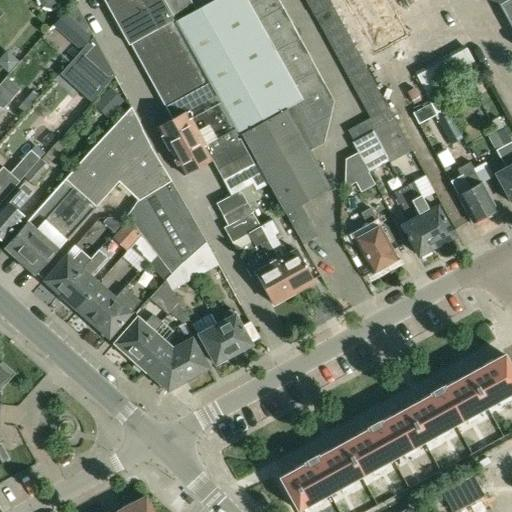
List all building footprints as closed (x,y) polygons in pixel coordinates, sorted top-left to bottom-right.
[(36,0),(37,2),(39,6),(40,4),(42,7),(41,9),(43,10),(46,11),(50,11),(53,11),(56,9),(59,7),(61,5),(62,1),(62,0),(36,0)] [(159,0),(107,0),(105,1),(117,23),(159,0)] [(129,45),(131,44),(173,21),(175,21),(163,0),(159,0),(117,23),(129,45)] [(190,0),(165,0),(165,1),(170,11),(190,0)] [(190,0),(170,11),(176,22),(210,83),(238,135),(242,134),(280,113),(219,0),(216,0),(197,11),(190,0)] [(219,0),(280,113),(286,110),(300,102),(292,86),(281,66),(267,38),(246,0),(219,0)] [(246,0),(267,38),(293,25),(279,0),(246,0)] [(316,16),(317,16),(333,7),(329,0),(320,0),(310,6),(316,16)] [(388,0),(342,0),(372,54),(407,35),(388,0)] [(511,0),(494,0),(502,2),(511,22),(511,0)] [(339,17),(333,7),(317,16),(322,26),(339,17)] [(53,27),(62,35),(73,21),(64,14),(53,27)] [(322,26),(328,36),(344,27),(339,17),(322,26)] [(131,44),(166,107),(179,100),(208,84),(210,83),(176,22),(175,21),(173,21),(131,44)] [(308,53),(293,25),(267,38),(281,66),(308,53)] [(350,37),(344,27),(328,36),(333,47),(350,37)] [(333,47),(339,57),(355,48),(350,37),(333,47)] [(479,73),(463,44),(414,70),(429,99),(479,73)] [(339,57),(344,67),(361,58),(355,48),(339,57)] [(6,50),(1,56),(2,68),(8,73),(19,61),(6,50)] [(308,53),(281,66),(292,86),(319,72),(308,53)] [(366,68),(361,58),(344,67),(350,77),(366,68)] [(106,61),(79,92),(90,102),(113,76),(106,61)] [(350,77),(355,88),(372,79),(370,76),(366,68),(350,77)] [(334,101),(319,72),(292,86),(300,102),(312,125),(331,115),(334,101)] [(377,89),(372,79),(355,88),(361,98),(377,89)] [(166,107),(173,120),(160,127),(185,173),(214,158),(212,155),(241,139),(238,135),(210,83),(208,84),(179,100),(166,107)] [(98,100),(113,113),(124,101),(109,88),(98,100)] [(361,98),(367,108),(383,99),(377,89),(361,98)] [(31,104),(25,99),(17,108),(23,113),(31,104)] [(372,119),(389,110),(383,99),(367,108),(372,119)] [(324,144),(331,115),(312,125),(300,102),(286,110),(309,152),(324,144)] [(436,114),(430,102),(412,112),(418,123),(434,115),(436,114)] [(34,275),(48,260),(62,245),(118,184),(136,200),(127,216),(141,234),(156,255),(170,274),(182,264),(206,244),(171,181),(153,151),(140,127),(142,126),(131,107),(31,217),(3,247),(34,275)] [(258,163),(270,185),(303,245),(318,236),(300,205),(330,188),(309,152),(286,110),(280,113),(242,134),(258,163)] [(355,141),(374,131),(394,120),(389,110),(372,119),(350,131),(355,141)] [(450,144),(462,138),(448,113),(436,120),(450,144)] [(394,120),(374,131),(387,154),(407,143),(394,120)] [(495,133),(506,152),(511,163),(511,144),(503,129),(495,133)] [(387,154),(374,131),(355,141),(353,143),(359,153),(365,164),(365,166),(387,154)] [(511,203),(511,163),(506,152),(495,133),(488,137),(506,170),(497,175),(511,203)] [(58,139),(40,159),(24,177),(34,186),(50,168),(47,165),(65,146),(58,139)] [(248,153),(241,139),(212,155),(214,158),(219,168),(248,153)] [(15,169),(24,177),(40,159),(31,150),(15,169)] [(219,168),(226,181),(255,165),(248,153),(219,168)] [(363,165),(365,164),(359,153),(347,160),(356,182),(368,176),(363,165)] [(226,181),(233,195),(242,190),(255,184),(258,191),(270,185),(258,163),(255,165),(226,181)] [(450,181),(458,197),(472,223),(495,210),(481,183),(473,169),(470,163),(456,170),(460,176),(450,181)] [(0,196),(3,199),(19,182),(3,168),(0,170),(0,196)] [(0,239),(1,240),(4,237),(21,218),(13,212),(31,191),(22,184),(0,208),(0,239)] [(404,187),(411,201),(435,247),(453,237),(437,207),(426,212),(410,184),(404,187)] [(417,256),(435,247),(411,201),(404,187),(395,192),(411,221),(401,226),(417,256)] [(250,205),(242,190),(233,195),(219,203),(226,217),(250,205)] [(254,214),(250,205),(226,217),(230,226),(254,214)] [(386,265),(396,259),(388,245),(390,243),(381,226),(380,226),(370,208),(361,214),(371,232),(355,240),(373,272),(377,270),(379,272),(386,268),(386,265)] [(232,243),(249,234),(262,227),(254,214),(242,220),(230,226),(224,229),(232,243)] [(114,232),(127,217),(126,216),(106,217),(102,222),(114,232)] [(272,221),(262,227),(286,271),(283,272),(294,292),(314,281),(298,251),(287,257),(275,236),(279,234),(272,221)] [(127,251),(129,248),(140,236),(139,236),(125,223),(112,238),(127,251)] [(272,304),(294,292),(283,272),(286,271),(262,227),(249,234),(256,247),(260,245),(272,265),(256,274),(272,304)] [(129,248),(147,265),(156,255),(141,234),(139,236),(140,236),(129,248)] [(206,244),(182,264),(191,279),(218,264),(206,244)] [(53,289),(59,294),(89,259),(81,252),(73,261),(66,255),(43,281),(46,283),(45,285),(52,291),(53,289)] [(147,265),(164,281),(165,280),(170,274),(156,255),(147,265)] [(98,267),(89,259),(59,294),(65,300),(64,301),(70,307),(72,306),(74,308),(82,299),(97,282),(90,276),(98,267)] [(171,290),(191,279),(182,264),(170,274),(165,280),(171,290)] [(100,285),(85,302),(77,311),(80,313),(78,314),(85,320),(87,319),(93,324),(115,299),(100,285)] [(108,338),(111,334),(138,303),(123,290),(115,299),(93,324),(99,330),(98,331),(104,337),(106,336),(108,338)] [(178,302),(172,291),(157,307),(166,315),(170,311),(178,302)] [(170,311),(182,324),(188,320),(178,302),(170,311)] [(234,313),(231,307),(224,310),(222,316),(224,318),(216,323),(233,354),(240,350),(241,352),(249,348),(248,346),(251,344),(250,343),(259,338),(250,322),(241,327),(234,313)] [(129,357),(152,331),(151,329),(159,320),(152,314),(144,323),(137,317),(114,343),(117,346),(115,347),(122,353),(124,352),(129,357)] [(198,332),(213,360),(215,364),(218,362),(219,364),(227,360),(226,358),(232,354),(233,354),(216,323),(198,332)] [(152,331),(129,357),(136,362),(134,364),(141,370),(142,368),(146,371),(168,345),(152,331)] [(192,339),(180,345),(177,347),(183,357),(170,363),(181,383),(187,379),(190,380),(194,378),(194,375),(208,368),(198,350),(192,339)] [(171,390),(181,385),(182,384),(181,383),(170,363),(183,357),(177,347),(180,345),(178,341),(174,344),(176,348),(173,349),(168,345),(146,371),(148,373),(147,375),(153,381),(155,379),(158,382),(156,383),(164,390),(165,389),(170,389),(171,390)] [(503,353),(473,369),(492,403),(511,392),(511,366),(511,368),(503,353)] [(0,459),(6,457),(0,445),(0,387),(3,384),(4,385),(15,373),(1,361),(0,362),(0,459)] [(427,439),(492,403),(473,369),(443,386),(442,384),(428,392),(429,394),(408,405),(427,439)] [(408,405),(381,421),(380,420),(377,421),(376,421),(378,424),(370,428),(369,425),(367,426),(368,426),(365,428),(366,429),(345,441),(362,474),(427,439),(408,405)] [(332,491),(362,474),(345,441),(318,456),(317,454),(314,456),(314,455),(313,456),(315,458),(307,463),(306,460),(305,460),(305,461),(302,462),(303,464),(279,477),(297,511),(332,491)] [(472,474),(440,491),(451,511),(455,511),(484,497),(472,474)] [(153,511),(145,496),(119,510),(118,508),(115,509),(111,511),(109,511),(153,511)]
